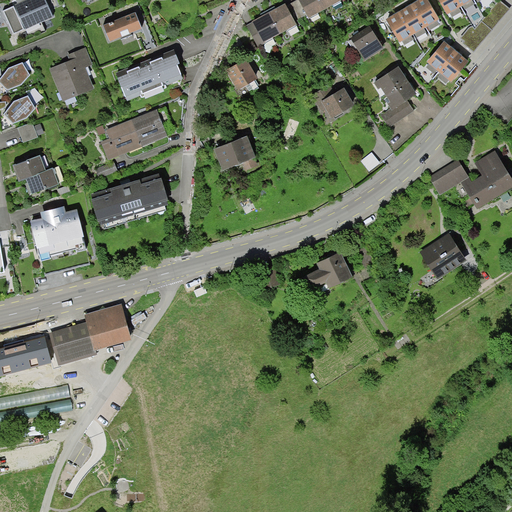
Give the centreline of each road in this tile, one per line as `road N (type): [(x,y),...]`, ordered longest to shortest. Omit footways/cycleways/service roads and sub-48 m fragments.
road 1 (secondary): [(511,46),(403,173),(363,202),(318,227),(179,269)]
road 2 (residential): [(238,0),(195,89),(179,269)]
road 3 (secondary): [(179,269),(0,315)]
road 4 (track): [(511,270),(397,344)]
